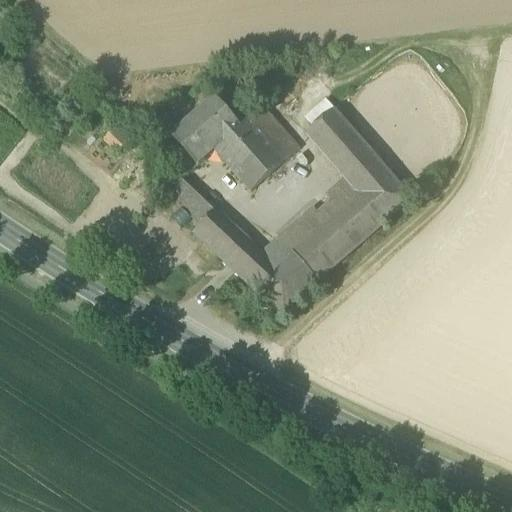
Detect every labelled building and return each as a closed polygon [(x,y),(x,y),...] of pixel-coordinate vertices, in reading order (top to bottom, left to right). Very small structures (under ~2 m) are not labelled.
[(173,139),(198,168),(215,154),(240,132),(239,131),(214,102),(173,139)] [(326,104),(306,122),(314,131),(334,113),(326,104)] [(262,110),(239,131),(240,132),(215,154),(252,195),(300,153),(262,110)] [(413,204),(334,113),(314,131),(307,137),(348,185),(360,198),(385,228),(413,204)] [(129,145),(114,131),(104,142),(118,156),(129,145)] [(166,195),(201,229),(214,214),(181,182),(166,195)] [(330,202),(334,206),(341,215),(360,198),(348,185),(330,202)] [(341,215),(334,206),(320,219),(327,227),(302,249),(327,278),(385,228),(360,198),(341,215)] [(245,243),(214,214),(201,229),(194,236),(224,265),(245,243)] [(290,237),(293,240),(302,249),(327,227),(320,219),(316,214),(290,237)] [(284,237),(261,258),(276,272),(302,249),(293,240),(288,241),(284,237)] [(276,272),(261,258),(259,256),(245,243),(224,265),(236,276),(281,318),(327,278),(302,249),(276,272)]
